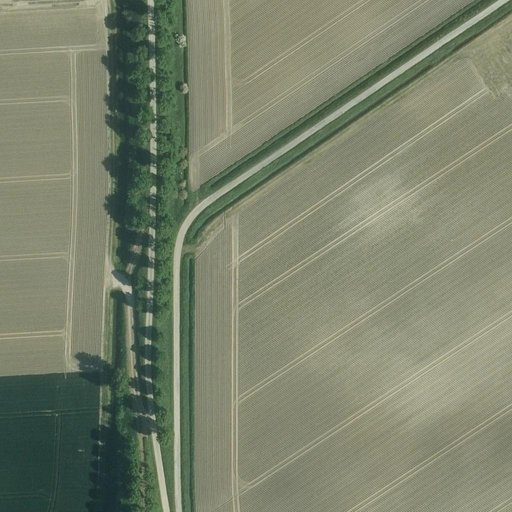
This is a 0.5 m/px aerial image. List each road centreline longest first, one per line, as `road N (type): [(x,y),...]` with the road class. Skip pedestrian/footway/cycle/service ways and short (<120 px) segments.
road 1 (unclassified): [(179,511),(176,261),(183,229),(232,183),(503,0)]
road 2 (unclassified): [(167,511),(147,358),(152,0)]
road 3 (track): [(94,269),(129,293),(140,407),(152,421)]
